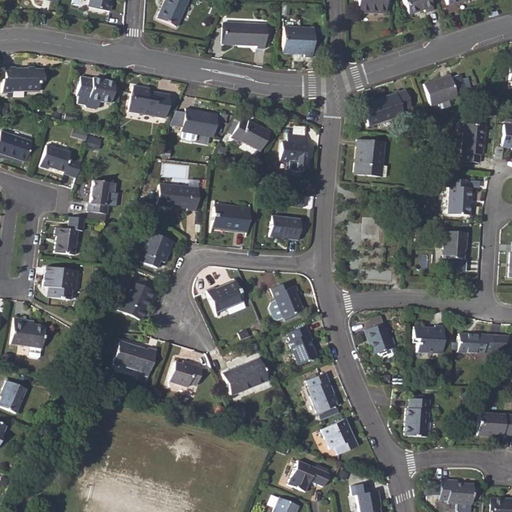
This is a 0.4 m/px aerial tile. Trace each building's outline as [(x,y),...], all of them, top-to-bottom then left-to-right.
[(87,0),(86,7),(108,11),(110,2),(108,2),(108,0),(87,0)] [(163,0),(155,19),(175,27),(186,0),(163,0)] [(355,0),(355,14),(384,14),(383,0),(355,0)] [(402,0),(407,15),(423,10),(424,13),(432,10),(428,0),(402,0)] [(254,49),(263,49),(264,25),(222,22),(221,45),(254,46),(254,49)] [(282,27),(281,50),(293,51),(293,54),(303,55),(303,58),(311,58),(312,29),(282,27)] [(33,66),(25,67),(25,70),(14,70),(14,67),(3,67),(4,79),(0,79),(1,93),(12,93),(12,90),(24,90),(24,91),(38,91),(38,82),(41,81),(41,69),(33,69),(33,66)] [(431,106),(439,103),(449,100),(457,97),(456,94),(466,91),(460,75),(450,78),(449,75),(423,84),(431,106)] [(78,76),(74,95),(76,96),(75,103),(83,105),(84,107),(93,109),(96,107),(97,101),(108,103),(113,81),(90,77),(90,78),(78,76)] [(126,111),(164,118),(168,94),(147,90),(148,88),(131,85),(126,111)] [(362,115),(366,126),(401,114),(400,110),(408,107),(403,90),(363,104),(366,114),(362,115)] [(451,106),(449,100),(439,103),(442,109),(451,106)] [(196,135),(211,137),(215,114),(183,109),(182,115),(180,128),(179,133),(180,133),(179,138),(181,140),(192,142),(195,140),(196,135)] [(63,121),(75,123),(77,114),(64,112),(63,121)] [(168,126),(180,128),(182,115),(173,113),(168,126)] [(237,140),(259,151),(269,132),(246,121),(245,122),(238,118),(228,137),(236,141),(237,140)] [(462,162),(477,163),(478,155),(480,154),(482,126),(463,124),(460,153),(463,153),(462,162)] [(510,150),(511,149),(511,125),(501,125),(500,147),(510,147),(510,150)] [(0,154),(24,162),(31,141),(0,130),(0,154)] [(295,167),(302,167),(304,144),(302,143),(303,135),(285,134),(285,143),(279,143),(277,161),(295,163),(295,167)] [(101,141),(90,138),(87,147),(98,150),(101,141)] [(356,140),(352,176),(380,178),(381,167),(383,142),(356,140)] [(47,168),(62,173),(61,175),(72,179),(77,162),(67,159),(69,152),(44,144),(37,167),(47,170),(47,168)] [(219,147),(215,156),(222,159),(226,151),(219,147)] [(446,214),(468,215),(470,195),(468,196),(468,188),(466,187),(466,180),(444,179),(444,188),(447,188),(446,214)] [(87,211),(104,214),(105,206),(102,205),(104,193),(111,194),(112,184),(90,181),(87,203),(86,203),(85,211),(87,211)] [(155,207),(173,208),(173,205),(185,206),(185,209),(184,210),(194,211),(196,188),(157,184),(155,207)] [(248,207),(225,205),(225,208),(212,207),(210,227),(245,230),(248,207)] [(104,214),(87,211),(86,219),(104,222),(104,214)] [(72,254),(75,231),(82,231),(83,219),(68,217),(66,228),(53,227),(52,235),(54,235),(52,252),(72,254)] [(267,237),(295,240),(298,219),(269,217),(267,237)] [(417,232),(418,224),(410,224),(410,232),(417,232)] [(142,244),(138,253),(136,252),(133,261),(151,268),(154,260),(162,264),(166,253),(164,253),(168,242),(144,232),(137,230),(133,241),(140,243),(142,244)] [(441,259),(461,259),(462,243),(464,243),(464,233),(443,232),(441,259)] [(46,298),(66,300),(68,290),(72,291),(75,271),(43,267),(41,287),(48,288),(46,298)] [(150,291),(148,290),(139,287),(141,281),(131,277),(129,283),(127,282),(115,311),(138,320),(150,291)] [(150,285),(141,281),(139,287),(148,290),(150,285)] [(213,313),(222,309),(240,301),(232,281),(213,290),(212,287),(204,291),(213,313)] [(300,310),(292,292),(295,291),(292,285),(280,290),(278,285),(269,288),(274,300),(282,317),(300,310)] [(243,308),(240,301),(222,309),(225,316),(243,308)] [(43,326),(32,324),(22,323),(23,320),(23,319),(12,317),(8,343),(27,345),(26,354),(27,356),(35,357),(37,356),(38,347),(39,347),(43,326)] [(390,348),(381,324),(363,330),(372,354),(375,353),(377,359),(379,360),(390,356),(392,354),(390,348)] [(286,342),(296,365),(314,357),(308,342),(310,341),(303,326),(286,333),(289,340),(286,342)] [(414,352),(439,353),(440,326),(432,326),(432,328),(411,327),(411,341),(415,340),(414,352)] [(455,353),(482,354),(482,350),(489,350),(489,336),(457,334),(455,353)] [(137,374),(145,377),(154,351),(146,348),(145,350),(118,342),(111,363),(138,371),(137,374)] [(220,373),(229,395),(266,380),(257,358),(220,373)] [(168,381),(187,386),(187,384),(194,386),(200,367),(181,361),(179,364),(173,362),(168,381)] [(305,380),(307,387),(310,394),(308,395),(315,413),(334,404),(330,394),(332,393),(323,373),(305,380)] [(0,394),(0,407),(15,413),(24,389),(3,381),(0,390),(2,390),(0,394)] [(402,437),(426,437),(428,399),(406,398),(406,408),(403,408),(402,437)] [(475,435),(494,436),(494,434),(509,434),(510,415),(476,413),(475,435)] [(331,446),(333,453),(352,446),(342,419),(319,428),(326,448),(331,446)] [(285,485),(303,492),(307,482),(321,487),(326,473),(295,462),(285,485)] [(445,503),(470,504),(471,484),(455,483),(455,480),(438,480),(438,483),(437,500),(445,501),(445,503)] [(437,497),(438,483),(430,482),(429,496),(437,497)] [(353,494),(357,511),(378,511),(376,500),(378,500),(375,490),(368,492),(366,483),(349,486),(351,495),(353,494)] [(270,511),(294,511),(296,507),(276,499),(270,511)] [(511,511),(511,499),(508,499),(508,501),(490,500),(489,511),(511,511)]
